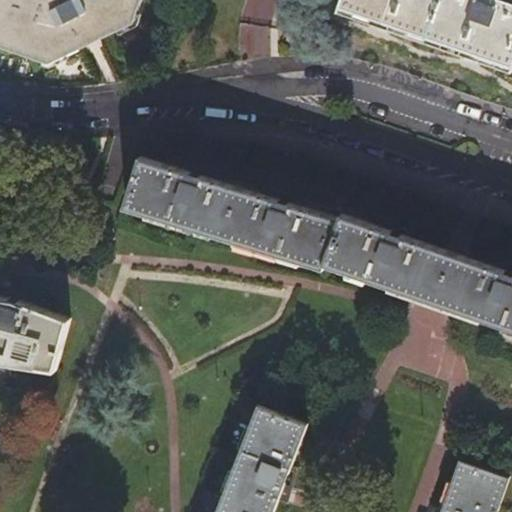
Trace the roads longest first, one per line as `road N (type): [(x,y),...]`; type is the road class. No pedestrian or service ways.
road 1 (residential): [(506,139),(334,85),(258,93)]
road 2 (residential): [(258,93),(493,177)]
road 3 (residential): [(167,95),(0,103)]
